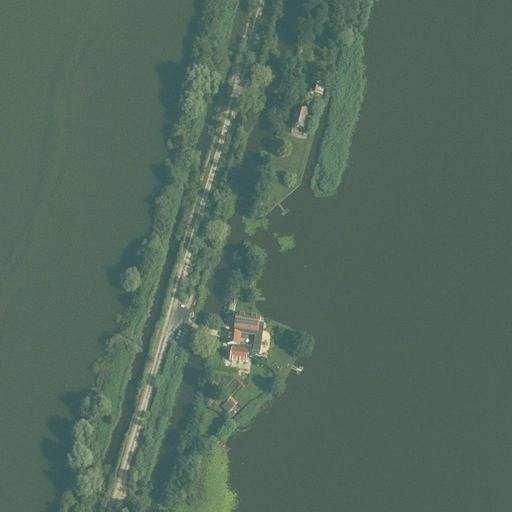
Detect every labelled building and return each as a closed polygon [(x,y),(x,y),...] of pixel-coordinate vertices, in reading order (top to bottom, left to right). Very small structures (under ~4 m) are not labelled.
[(313,83),(311,93),(322,96),(324,86),(313,83)] [(303,130),(307,112),(297,109),(292,127),(303,130)] [(237,318),(235,330),(236,330),(236,335),(240,335),(254,337),(262,338),(264,325),(258,325),(259,320),(256,320),(256,319),(251,318),(251,319),(244,318),(244,317),(239,317),(239,318),(237,318)] [(229,334),(227,346),(233,346),(232,351),(231,351),(230,363),(245,365),(246,358),(251,359),(252,352),(253,346),(252,345),(251,347),(250,348),(240,347),(240,344),(239,343),(240,335),(236,335),(229,334)] [(230,399),(222,408),(228,414),(237,405),(230,399)]
